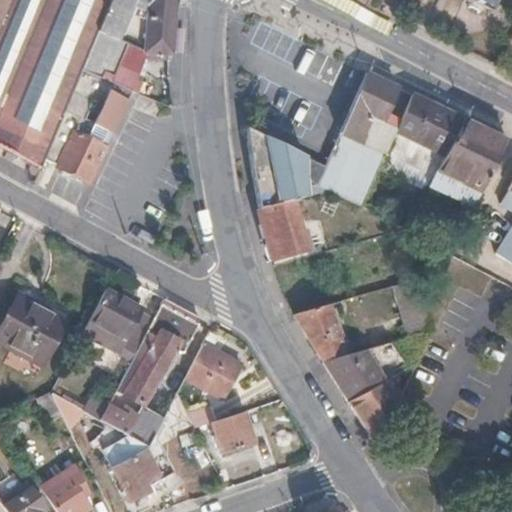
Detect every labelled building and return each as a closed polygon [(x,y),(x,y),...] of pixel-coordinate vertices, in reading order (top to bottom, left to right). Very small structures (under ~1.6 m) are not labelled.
[(80,68),(91,44),(108,3),(109,0),(0,0),(0,146),(4,149),(23,159),(38,168),(43,157),(56,127),(80,68)] [(168,59),(171,0),(109,0),(108,3),(91,44),(80,68),(110,81),(126,44),(144,52),(143,56),(168,59)] [(485,8),(489,0),(469,0),(470,0),(485,8)] [(56,127),(43,157),(56,164),(55,165),(89,181),(105,146),(99,143),(105,130),(111,132),(121,111),(126,101),(131,90),(110,81),(80,68),(56,127)] [(377,167),(409,94),(362,72),(334,137),(322,165),(314,184),(324,189),(360,206),(377,167)] [(432,173),(461,117),(415,96),(409,94),(377,167),(394,174),(403,159),(432,173)] [(479,191),(506,139),(485,128),(461,117),(432,173),(426,184),(470,207),(479,191)] [(105,146),(111,132),(105,130),(99,143),(105,146)] [(284,169),(292,150),(253,130),(249,143),(252,174),(255,191),(259,207),(285,200),(291,199),(293,198),(291,188),(302,185),(302,178),(284,169)] [(511,171),(496,204),(511,213),(511,222),(494,254),(511,263),(511,171)] [(299,230),(291,199),(285,200),(259,207),(256,208),(271,259),(311,248),(306,228),(299,230)] [(137,343),(151,317),(138,310),(139,307),(115,295),(103,288),(80,333),(106,347),(113,334),(122,339),(124,337),(137,343)] [(32,302),(16,293),(14,297),(30,304),(32,302)] [(51,348),(58,333),(64,320),(40,307),(32,302),(30,304),(14,297),(6,313),(0,325),(0,343),(2,345),(30,360),(41,366),(51,348)] [(139,407),(153,384),(173,348),(180,352),(195,323),(159,303),(151,317),(137,343),(114,393),(139,407)] [(345,340),(337,310),(330,311),(328,304),(293,314),(321,361),(342,355),(339,342),(345,340)] [(219,398),(238,363),(201,343),(183,379),(219,398)] [(371,387),(364,375),(351,353),(342,355),(321,361),(309,365),(336,406),(346,401),(371,387)] [(374,443),(397,399),(385,380),(371,387),(346,401),(374,443)] [(96,419),(101,409),(89,402),(84,412),(96,419)] [(148,446),(162,418),(139,407),(135,416),(127,412),(125,416),(106,406),(99,420),(118,430),(148,446)] [(213,420),(208,407),(188,415),(195,427),(207,423),(213,420)] [(253,440),(242,410),(213,420),(207,423),(220,452),(253,440)] [(143,487),(174,471),(160,446),(146,454),(143,450),(110,468),(128,500),(145,491),(143,487)] [(80,511),(87,508),(81,496),(86,492),(71,463),(39,484),(49,502),(56,511),(80,511)] [(41,511),(39,509),(42,507),(31,490),(16,500),(4,507),(7,511),(41,511)]
